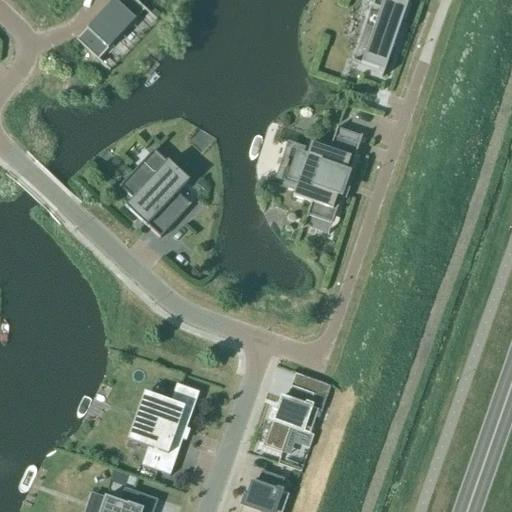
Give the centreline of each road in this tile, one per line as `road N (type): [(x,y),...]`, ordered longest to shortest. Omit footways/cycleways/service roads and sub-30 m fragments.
road 1 (residential): [(264,341),(320,361),(423,63)]
road 2 (unclassified): [(0,144),(167,300),(264,341)]
road 3 (unclassified): [(264,341),(205,511)]
road 4 (primary): [(466,511),(511,381)]
